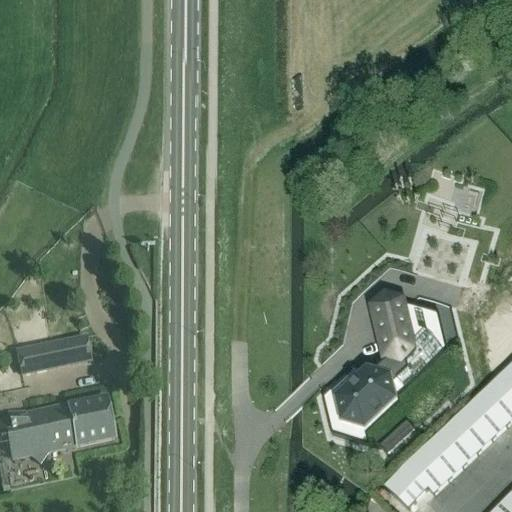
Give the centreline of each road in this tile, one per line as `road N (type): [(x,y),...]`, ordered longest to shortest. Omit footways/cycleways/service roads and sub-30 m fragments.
road 1 (secondary): [(180,511),(181,204)]
road 2 (secondary): [(181,204),(183,0)]
